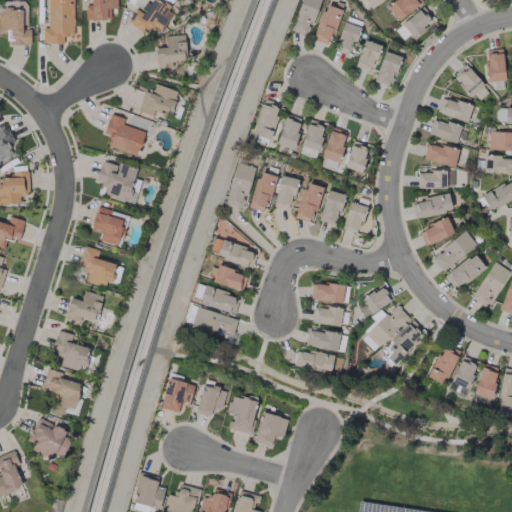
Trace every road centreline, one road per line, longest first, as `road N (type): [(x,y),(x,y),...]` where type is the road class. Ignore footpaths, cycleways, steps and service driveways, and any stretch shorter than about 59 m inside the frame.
road 1 (residential): [(42,110),(62,160),(62,211),(0,412)]
road 2 (residential): [(476,24),(428,66),(401,122),(391,184),(400,253)]
road 3 (residential): [(400,253),(451,316),(511,340)]
